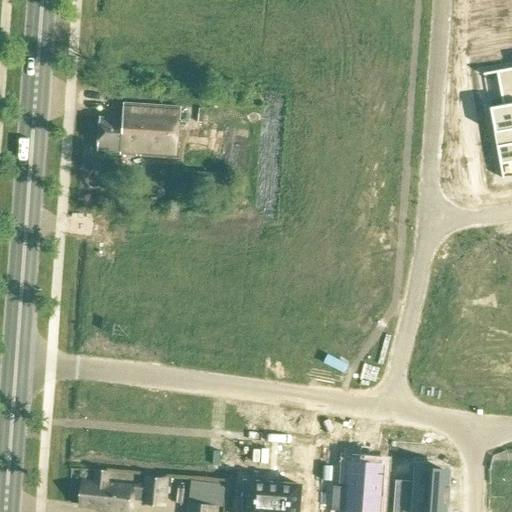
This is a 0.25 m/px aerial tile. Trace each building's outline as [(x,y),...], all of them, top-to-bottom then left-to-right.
[(123,10),(120,52),(176,56),(178,18),(186,19),(187,0),(159,0),(158,12),(123,10)] [(222,0),(221,22),(256,24),(257,0),(222,0)] [(329,5),(327,35),(345,37),(344,58),(387,60),(389,30),(371,29),(372,8),(329,5)] [(502,106),(488,108),(495,147),(503,145),(501,132),(511,130),(511,68),(496,72),(497,73),(502,106)] [(225,85),(224,89),(238,90),(238,86),(239,80),(225,79),(225,85)] [(321,89),(321,125),(388,127),(388,91),(321,89)] [(177,159),(181,109),(124,105),(123,120),(99,118),(96,151),(121,152),(120,155),(177,159)] [(511,143),(503,145),(495,147),(499,165),(500,165),(511,162),(511,143)] [(332,145),(329,182),(335,182),(342,182),(381,185),(381,175),(382,161),(357,159),(358,147),(332,145)] [(199,173),(197,189),(223,191),(224,175),(199,173)] [(342,182),(340,206),(379,209),(380,190),(381,185),(342,182)] [(332,240),(328,302),(372,306),(376,243),(332,240)] [(110,253),(107,289),(158,292),(161,257),(110,253)] [(440,341),(435,389),(467,393),(472,344),(440,341)] [(332,486),(330,510),(353,511),(376,511),(380,466),(348,464),(346,488),(332,486)] [(394,481),(392,511),(443,511),(444,502),(448,502),(449,488),(445,488),(446,472),(415,470),(414,482),(394,481)] [(164,507),(167,480),(146,478),(145,490),(106,485),(108,473),(96,472),(95,484),(81,482),(78,506),(97,508),(96,511),(130,511),(132,502),(142,503),(142,505),(164,507)] [(189,500),(222,503),(224,483),(192,480),(189,500)] [(244,481),(241,511),(297,511),(299,486),(244,481)] [(187,500),(186,511),(217,511),(218,503),(187,500)]
